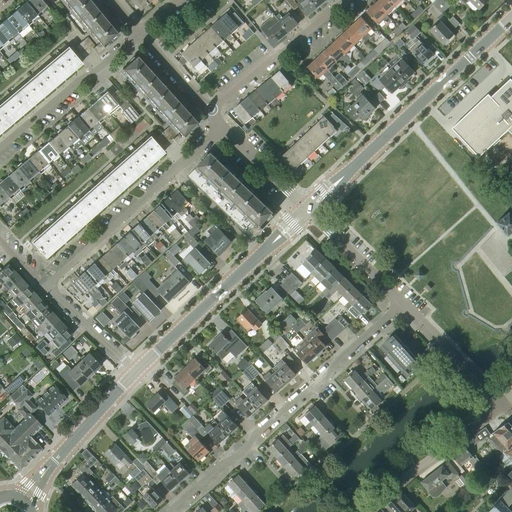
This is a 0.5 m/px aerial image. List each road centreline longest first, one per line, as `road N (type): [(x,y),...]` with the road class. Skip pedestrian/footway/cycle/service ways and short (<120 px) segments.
road 1 (residential): [(401,304),(172,511)]
road 2 (tertiary): [(307,210),(511,17)]
road 3 (residential): [(0,148),(138,32)]
road 4 (tertiary): [(23,501),(138,371)]
road 5 (residential): [(343,0),(209,109)]
road 6 (residential): [(369,511),(503,404)]
road 7 (residential): [(174,171),(48,284)]
road 8 (tertiary): [(138,371),(258,256)]
road 9 (residential): [(503,404),(401,304)]
road 10 (residential): [(401,304),(307,210)]
road 11 (residential): [(138,371),(48,284)]
road 12 (residential): [(307,210),(221,126)]
